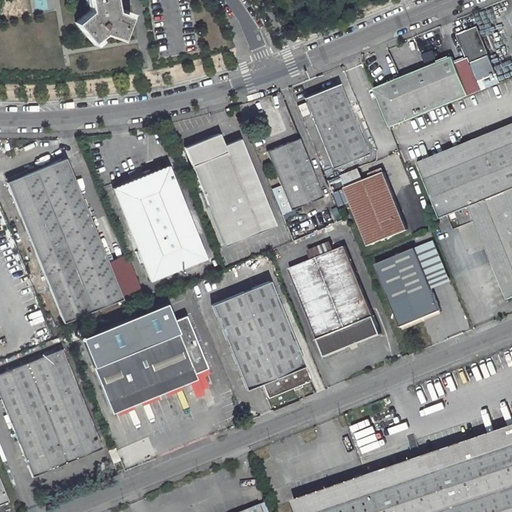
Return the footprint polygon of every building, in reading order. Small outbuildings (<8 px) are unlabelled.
[(84,0),(85,7),(89,6),(90,12),(75,24),(94,46),(101,40),(99,38),(104,34),(121,40),(131,12),(123,9),(122,12),(116,10),(114,0),(84,0)] [(478,26),(458,34),(467,58),(457,63),(470,95),(501,82),(478,26)] [(454,56),(375,88),(391,127),(470,95),(457,63),(454,56)] [(340,86),(306,99),(333,170),(367,156),(340,86)] [(511,125),(418,165),(440,221),(467,209),(507,301),(511,299),(511,125)] [(221,135),(185,150),(226,248),(277,227),(242,140),(226,146),(221,135)] [(299,139),(267,152),(290,211),(322,198),(299,139)] [(68,159),(8,184),(65,325),(126,299),(68,159)] [(167,167),(112,189),(150,282),(204,259),(167,167)] [(347,188),(371,246),(411,229),(388,171),(347,188)] [(382,335),(375,317),(373,318),(344,247),(289,270),(318,339),(317,340),(325,358),(382,335)] [(376,265),(400,327),(441,312),(416,249),(376,265)] [(307,380),(268,281),(209,304),(244,391),(260,385),(265,397),(307,380)] [(172,323),(177,336),(92,370),(107,406),(192,371),(204,366),(184,318),(172,323)] [(92,370),(177,336),(172,323),(88,358),(92,370)] [(100,449),(59,349),(0,373),(0,405),(30,478),(100,449)] [(206,372),(204,366),(192,371),(194,376),(206,372)] [(111,416),(196,381),(194,376),(192,371),(107,406),(111,416)] [(511,511),(511,426),(293,500),(297,511),(511,511)] [(114,448),(106,451),(112,463),(119,460),(114,448)]
